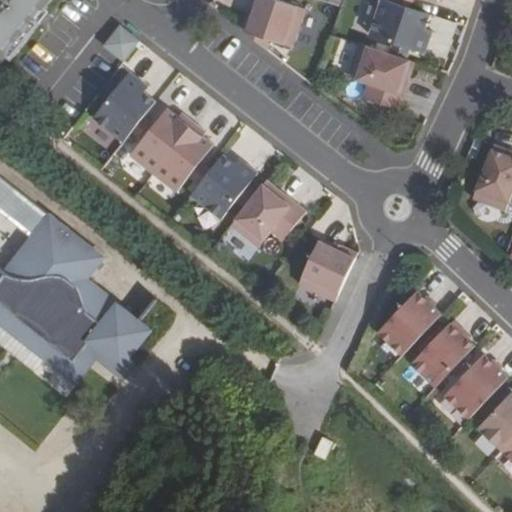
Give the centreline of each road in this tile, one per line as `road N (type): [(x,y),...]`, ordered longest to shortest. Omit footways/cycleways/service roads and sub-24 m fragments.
road 1 (residential): [(173,42),(373,195)]
road 2 (residential): [(385,233),(301,421)]
road 3 (residential): [(511,310),(420,224)]
